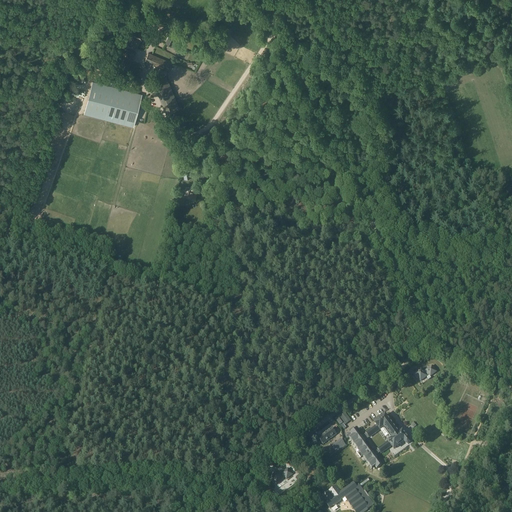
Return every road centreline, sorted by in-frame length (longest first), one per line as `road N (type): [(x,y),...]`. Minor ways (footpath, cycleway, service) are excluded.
road 1 (track): [(377,232),(295,232),(232,207),(251,264),(254,314),(203,464)]
road 2 (unknown): [(196,477),(237,436),(413,302)]
road 3 (track): [(377,232),(264,0)]
road 4 (track): [(398,227),(380,186),(366,91),(335,59),(278,37)]
road 5 (residential): [(241,478),(432,339)]
road 6 (track): [(0,247),(70,43)]
road 7 (track): [(0,481),(196,477)]
road 8 (track): [(511,58),(366,91)]
road 9 (unknown): [(178,128),(204,128),(275,29)]
road 10 (unknown): [(377,232),(398,227),(436,247),(511,253)]
road 11 (track): [(511,385),(432,339),(413,302)]
road 12 (track): [(510,511),(479,467),(511,396)]
